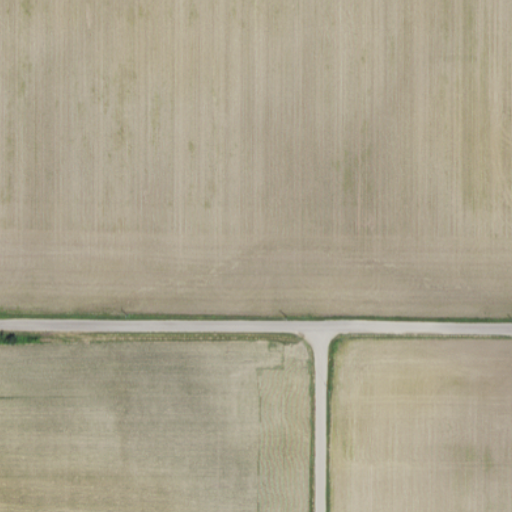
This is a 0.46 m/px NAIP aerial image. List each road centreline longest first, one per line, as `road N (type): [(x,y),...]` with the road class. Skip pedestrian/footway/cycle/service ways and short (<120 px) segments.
road 1 (residential): [(0,323),(511,326)]
road 2 (residential): [(319,511),(321,325)]
